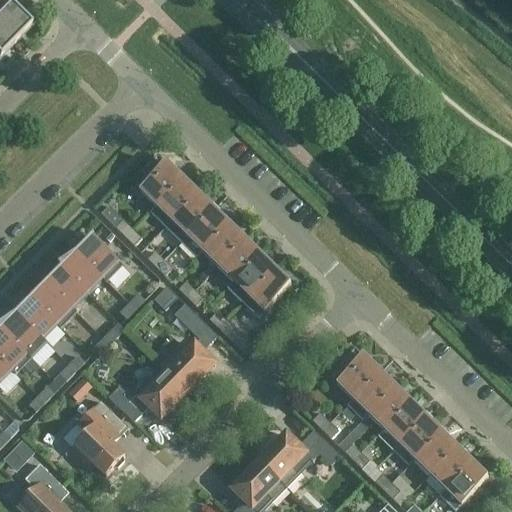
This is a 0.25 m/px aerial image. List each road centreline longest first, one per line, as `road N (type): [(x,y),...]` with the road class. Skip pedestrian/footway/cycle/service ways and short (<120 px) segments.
road 1 (tertiary): [(511,263),(294,49)]
road 2 (residential): [(147,511),(355,295)]
road 3 (residential): [(142,88),(355,295)]
road 4 (residential): [(355,295),(511,451)]
road 5 (residential): [(0,234),(142,88)]
